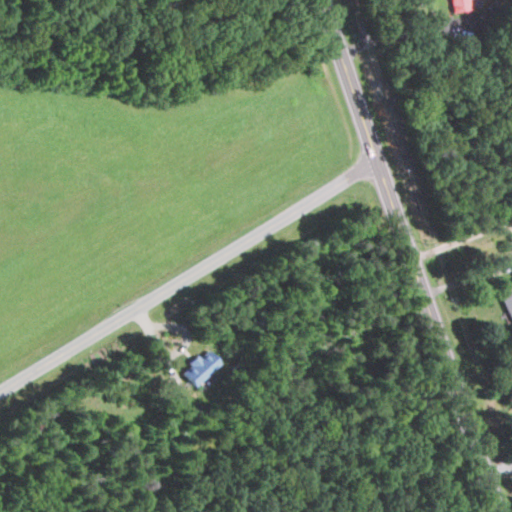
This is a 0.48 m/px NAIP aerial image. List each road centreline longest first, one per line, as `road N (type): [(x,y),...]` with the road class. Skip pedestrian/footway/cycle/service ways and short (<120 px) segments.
road 1 (trunk): [(500,511),(323,0)]
road 2 (residential): [(0,393),(382,162)]
